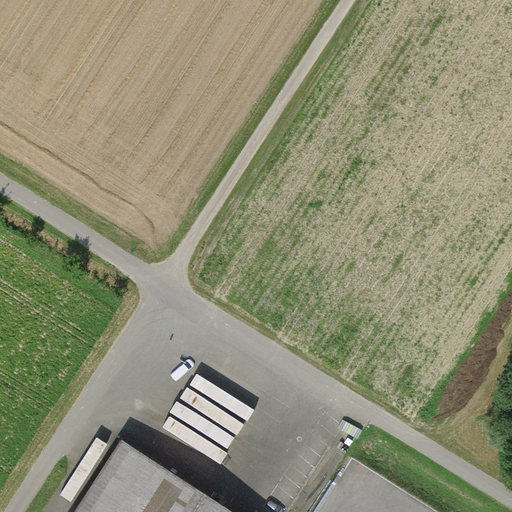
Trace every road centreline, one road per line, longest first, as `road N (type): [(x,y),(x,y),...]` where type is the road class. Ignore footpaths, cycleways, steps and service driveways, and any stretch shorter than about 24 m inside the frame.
road 1 (unclassified): [(511,500),(0,183)]
road 2 (track): [(162,286),(348,0)]
